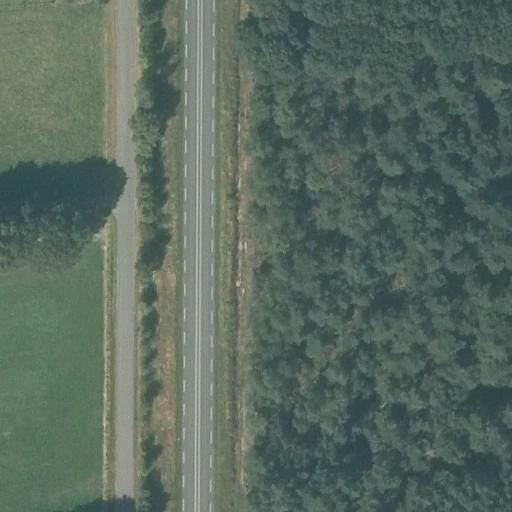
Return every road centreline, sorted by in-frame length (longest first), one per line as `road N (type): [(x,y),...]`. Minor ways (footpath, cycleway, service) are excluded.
road 1 (primary): [(196,511),(200,0)]
road 2 (unclassified): [(122,511),(123,0)]
road 3 (track): [(387,511),(397,480),(412,466),(511,446)]
